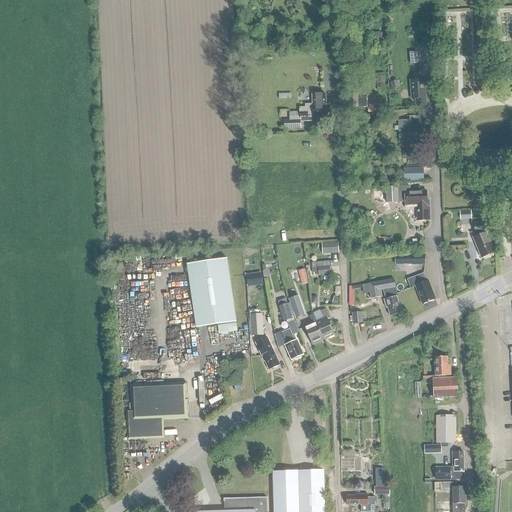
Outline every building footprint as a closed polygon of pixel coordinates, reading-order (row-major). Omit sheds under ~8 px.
[(418,45),(420,65),(432,64),(431,44),(418,45)] [(375,77),(376,89),(385,88),(384,76),(375,77)] [(414,81),(409,81),(411,100),(415,99),(416,107),(425,106),(424,96),(428,96),(427,80),(414,81)] [(284,122),(284,130),(300,129),(300,117),(308,117),(308,119),(327,118),(327,116),(329,116),(329,115),(329,107),(325,107),(325,94),(312,95),(312,104),(305,105),(305,107),(299,108),(299,113),(289,113),(289,122),(284,122)] [(348,94),(348,109),(358,108),(358,111),(363,111),(363,108),(367,108),(367,114),(376,113),(376,111),(386,110),(386,99),(375,99),(375,97),(366,97),(366,99),(358,99),(358,94),(357,94),(348,94)] [(420,128),(420,121),(398,122),(399,143),(423,141),(423,133),(424,133),(424,128),(420,128)] [(463,171),(477,176),(480,166),(466,162),(463,171)] [(385,188),(386,203),(404,202),(405,206),(410,206),(410,209),(416,209),(416,221),(430,221),(429,200),(426,200),(426,192),(410,192),(410,193),(406,193),(406,187),(385,188)] [(382,188),(373,189),(374,201),(382,201),(382,188)] [(473,223),(474,238),(472,239),(481,259),(493,254),(484,232),(488,232),(487,222),(473,223)] [(425,255),(410,255),(411,266),(425,265),(425,255)] [(236,322),(227,259),(186,264),(196,328),(236,322)] [(329,266),(311,268),(312,273),(318,272),(318,275),(330,274),(329,266)] [(304,269),(298,271),(302,285),(308,284),(304,269)] [(410,289),(414,287),(421,305),(434,300),(427,281),(426,281),(423,273),(407,279),(410,289)] [(253,274),(246,274),(248,286),(255,285),(253,274)] [(383,291),(385,300),(384,303),(385,307),(387,308),(390,317),(400,314),(395,297),(398,297),(395,288),(394,288),(392,281),(368,285),(370,300),(381,298),(380,291),(387,290),(383,291)] [(298,296),(289,299),(296,318),(304,315),(298,296)] [(278,306),(283,321),(291,319),(287,304),(279,306),(278,306)] [(322,319),(315,322),(314,322),(322,340),(333,335),(325,317),(326,317),(323,310),(319,312),(322,319)] [(352,313),(353,324),(362,324),(361,313),(352,313)] [(260,336),(263,336),(262,314),(250,315),(251,336),(260,336)] [(314,322),(315,322),(312,315),(308,317),(311,324),(303,327),(310,345),(322,340),(314,322)] [(291,319),(286,322),(289,329),(295,326),(296,325),(294,320),(292,321),(291,319)] [(236,323),(217,325),(219,334),(237,332),(236,323)] [(285,344),(284,345),(290,360),(301,355),(295,340),(293,341),(291,335),(298,332),(295,326),(289,329),(280,333),(285,344)] [(261,353),(259,354),(263,362),(264,361),(268,370),(279,365),(272,350),(271,351),(266,340),(256,344),(261,353)] [(222,359),(223,370),(227,370),(228,384),(238,384),(238,380),(240,380),(239,369),(244,368),(243,357),(222,359)] [(434,380),(431,380),(432,399),(434,399),(443,398),(456,397),(455,379),(444,379),(444,376),(449,376),(449,366),(446,366),(445,358),(433,358),(434,380)] [(132,385),(133,411),(129,411),(129,418),(130,418),(131,438),(164,437),(163,419),(189,418),(188,400),(186,400),(186,392),(188,392),(188,383),(132,385)] [(435,423),(436,444),(455,444),(455,422),(435,423)] [(451,453),(452,468),(435,469),(435,481),(462,480),(462,468),(462,453),(451,453)] [(324,511),(323,472),(272,473),(273,511),(324,511)] [(374,495),(383,495),(383,509),(389,508),(389,495),(389,487),(384,487),(384,483),(374,484),(374,495)] [(453,505),(457,504),(457,511),(463,511),(463,504),(465,504),(464,489),(452,489),(453,505)] [(345,496),(346,506),(361,506),(361,511),(373,511),(374,497),(367,498),(367,495),(360,495),(360,496),(345,496)] [(265,511),(265,499),(223,500),(223,511),(205,511),(265,511)] [(435,503),(435,511),(434,511),(450,511),(450,503),(435,503)]
